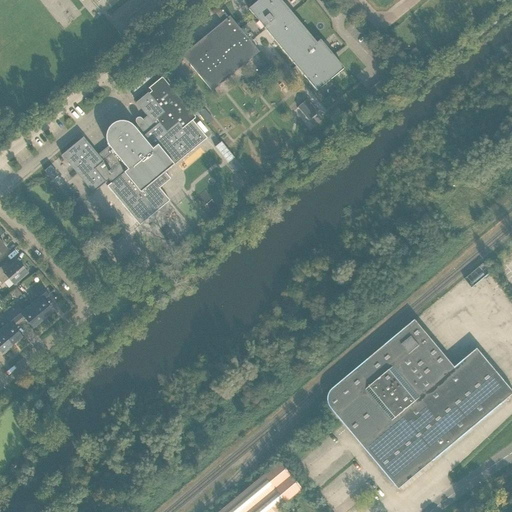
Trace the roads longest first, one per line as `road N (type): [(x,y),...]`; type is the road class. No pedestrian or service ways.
road 1 (residential): [(0,383),(84,308),(0,209)]
road 2 (residential): [(0,194),(115,95),(102,78)]
road 3 (unknown): [(408,511),(346,444),(312,471)]
road 4 (residential): [(0,163),(102,78)]
